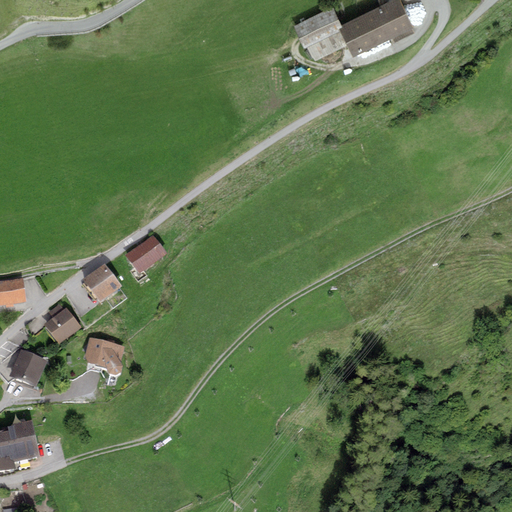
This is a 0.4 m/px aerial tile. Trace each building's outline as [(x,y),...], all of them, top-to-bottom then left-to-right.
[(392,0),(341,26),(338,27),(340,32),(347,45),(353,57),(392,38),(395,43),(414,33),(411,28),(413,27),(399,0),(392,0)] [(333,7),(293,26),(304,49),(307,48),(340,32),(338,27),(341,26),(333,7)] [(340,32),(307,48),(313,61),(347,45),(340,32)] [(152,235),(125,255),(139,274),(166,254),(152,235)] [(104,263),(83,279),(99,302),(121,286),(104,263)] [(23,278),(0,281),(0,305),(26,302),(23,278)] [(66,308),(44,325),(59,345),(81,328),(66,308)] [(124,347),(90,338),(84,357),(89,363),(106,367),(108,373),(116,375),(120,373),(122,366),(121,362),(124,347)] [(21,349),(9,376),(36,387),(47,360),(21,349)] [(8,429),(0,431),(0,473),(16,470),(15,462),(39,456),(31,421),(8,426),(8,429)]
